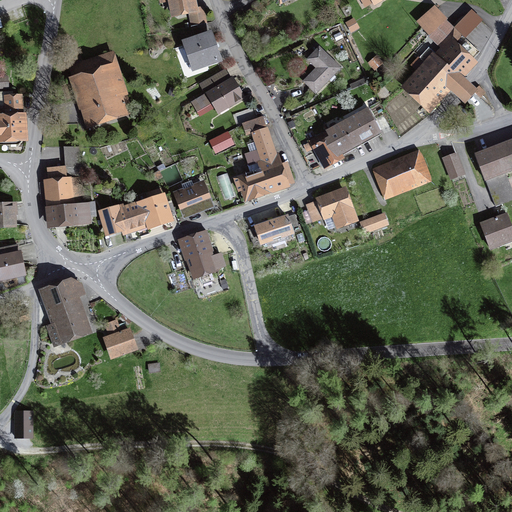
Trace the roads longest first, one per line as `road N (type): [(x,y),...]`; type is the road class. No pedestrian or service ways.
road 1 (unclassified): [(84,271),(160,333),(212,354),(277,359),(511,344)]
road 2 (track): [(0,445),(35,452),(222,444),(273,450),(399,511)]
road 3 (residential): [(84,271),(308,187)]
road 4 (residential): [(308,187),(219,0)]
road 5 (unclassified): [(54,0),(30,170)]
road 6 (unclassified): [(0,422),(28,378),(36,287)]
